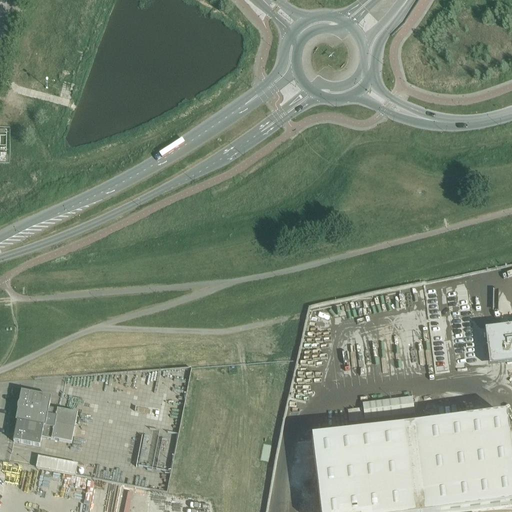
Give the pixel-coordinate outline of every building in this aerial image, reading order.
[(511,328),(485,331),(489,368),(511,365),(511,328)] [(17,423),(13,443),(40,448),(42,439),(72,445),(77,415),(49,410),(51,399),(21,393),(16,423),(17,423)] [(366,421),(415,414),(413,398),(364,404),(366,421)] [(511,470),(506,418),(312,442),(320,511),(472,511),(511,507),(511,470)] [(38,458),(36,469),(76,477),(78,465),(38,458)]
